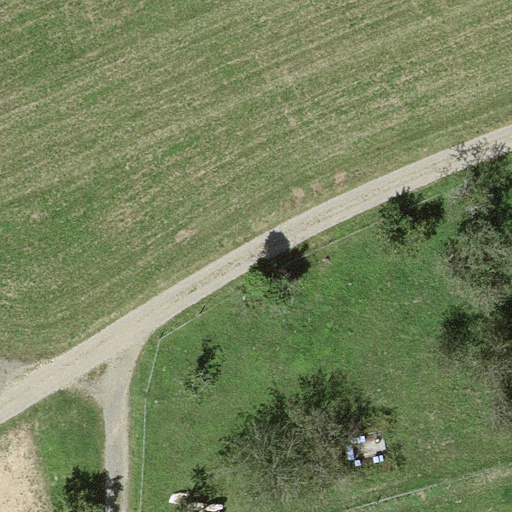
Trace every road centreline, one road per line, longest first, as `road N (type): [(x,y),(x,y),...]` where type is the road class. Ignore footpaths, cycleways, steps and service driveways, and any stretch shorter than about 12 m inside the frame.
road 1 (track): [(0,412),(124,328),(349,207),(511,143)]
road 2 (track): [(113,511),(124,328)]
